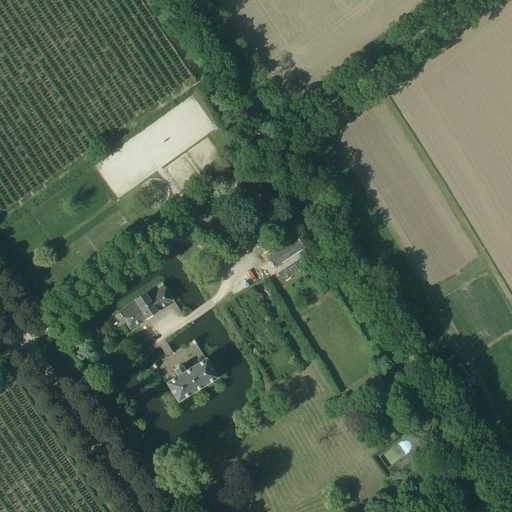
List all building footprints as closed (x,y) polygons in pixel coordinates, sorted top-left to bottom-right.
[(267,257),(275,268),(305,248),(297,237),(267,257)] [(277,273),(280,278),(308,260),(304,255),(277,273)] [(145,293),(140,297),(152,315),(157,312),(157,311),(173,300),(162,283),(146,293),(145,293)] [(140,297),(134,301),(118,312),(120,314),(122,316),(121,317),(129,329),(145,319),(146,319),(152,315),(140,297)] [(177,376),(166,383),(177,402),(217,378),(205,358),(185,371),(181,365),(174,370),(177,376)] [(435,445),(431,440),(424,445),(428,450),(435,445)]
